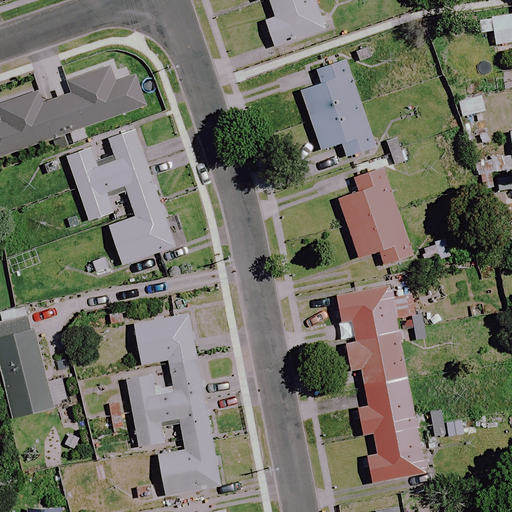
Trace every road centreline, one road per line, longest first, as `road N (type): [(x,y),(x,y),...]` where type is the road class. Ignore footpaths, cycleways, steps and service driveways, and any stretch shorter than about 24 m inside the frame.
road 1 (residential): [(300,511),(240,202),(169,0)]
road 2 (residential): [(0,42),(118,0)]
